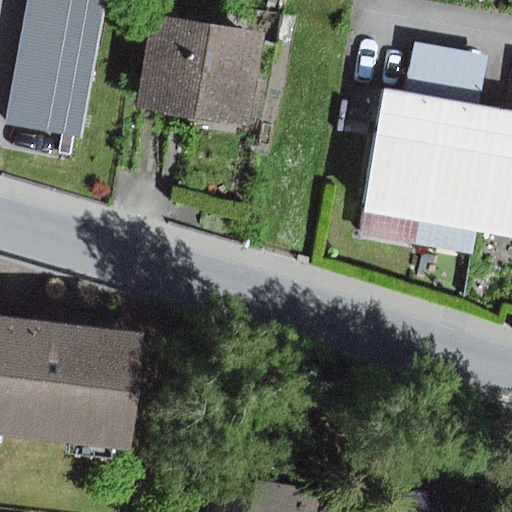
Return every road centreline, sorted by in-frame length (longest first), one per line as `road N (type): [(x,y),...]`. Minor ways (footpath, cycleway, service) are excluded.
road 1 (tertiary): [(511,378),(0,222)]
road 2 (unknown): [(511,36),(361,12)]
